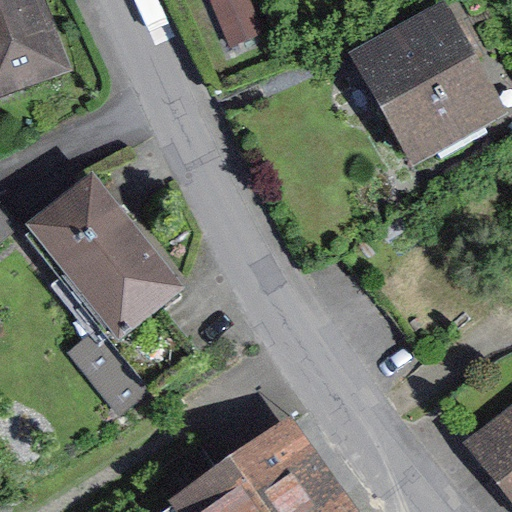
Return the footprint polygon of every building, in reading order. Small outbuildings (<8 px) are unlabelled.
[(0,0),(0,102),(73,73),(43,0),(0,0)] [(210,0),(231,54),(265,40),(249,0),(210,0)] [(406,181),(506,124),(440,11),(340,68),(406,181)] [(193,363),(158,320),(183,300),(89,185),(19,241),(94,333),(65,356),(119,423),(193,363)] [(0,243),(16,229),(0,211),(0,243)] [(511,267),(492,283),(511,309),(511,267)] [(502,511),(511,511),(511,411),(457,457),(502,511)] [(346,511),(285,427),(167,511),(346,511)]
